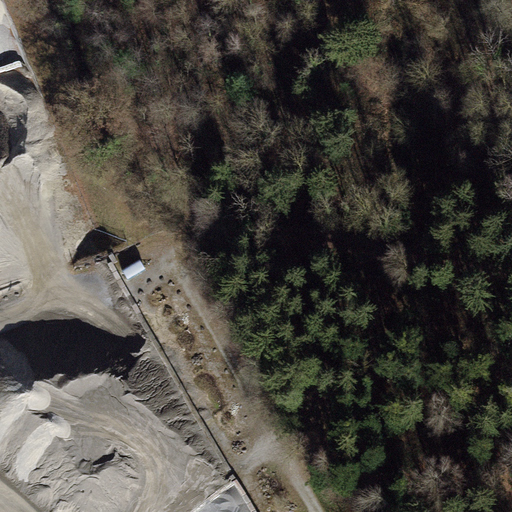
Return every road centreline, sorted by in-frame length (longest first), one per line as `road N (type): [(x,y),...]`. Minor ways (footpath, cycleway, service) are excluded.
road 1 (track): [(511,278),(320,230),(196,232),(153,262),(0,317)]
road 2 (track): [(153,262),(183,273),(315,511)]
road 3 (track): [(196,232),(299,64),(318,0)]
